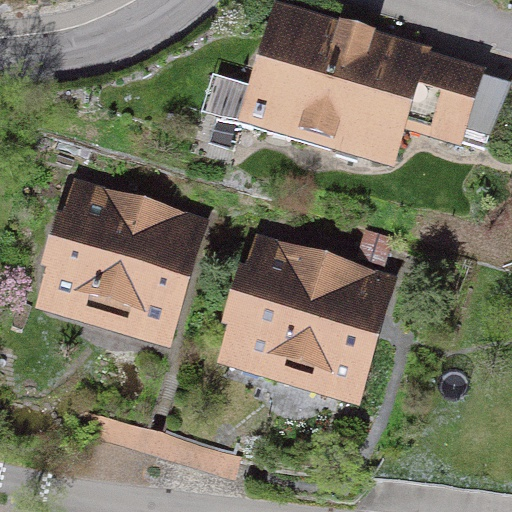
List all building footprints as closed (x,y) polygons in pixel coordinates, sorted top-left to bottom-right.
[(284,15),(252,121),(379,159),(388,155),(398,123),(455,141),(472,82),(414,66),(410,80),(391,74),(398,50),(284,15)] [(499,116),(507,72),(484,68),(476,112),(499,116)] [(59,261),(49,293),(56,305),(155,335),(167,328),(197,231),(155,218),(158,210),(129,201),(127,209),(79,195),(66,235),(59,233),(52,259),(59,261)] [(261,249),(231,348),(238,360),(343,392),(356,386),(385,288),(350,277),(353,270),(312,257),(310,264),(261,249)] [(111,355),(91,420),(145,436),(165,371),(111,355)] [(166,428),(237,449),(252,397),(181,376),(166,428)] [(371,481),(511,497),(511,413),(500,392),(404,381),(383,378),(371,481)]
